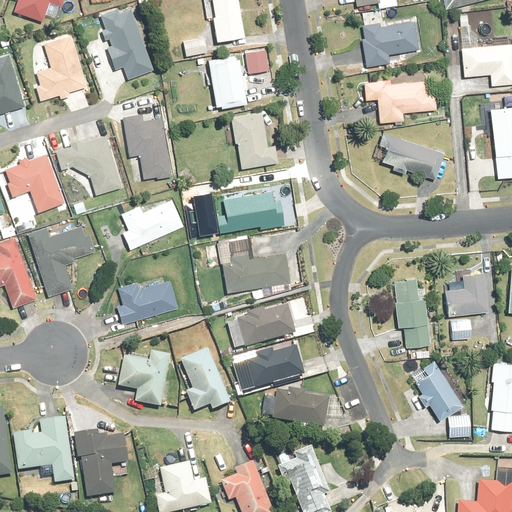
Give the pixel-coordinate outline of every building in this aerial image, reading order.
[(17,0),(14,12),(39,20),(45,2),(61,7),(63,0),(17,0)] [(237,0),(210,0),(217,40),(244,35),(237,0)] [(441,0),(443,9),(481,0),(441,0)] [(151,69),(129,8),(117,12),(115,6),(98,13),(103,28),(99,29),(103,39),(107,38),(110,45),(104,47),(112,69),(122,65),(126,78),(151,69)] [(363,39),(360,39),(364,65),(388,62),(386,53),(419,49),(415,20),(378,26),(378,21),(361,24),(363,39)] [(85,86),(69,34),(42,42),(49,66),(34,71),(38,83),(33,85),(38,99),(57,94),(58,98),(68,95),(67,91),(85,86)] [(204,38),(181,42),(183,56),(206,52),(204,38)] [(511,65),(510,43),(459,47),(461,76),(488,74),(489,85),(511,83),(511,65)] [(266,50),(243,54),(246,75),(269,72),(266,50)] [(0,111),(23,105),(6,53),(0,54),(0,111)] [(233,55),(206,59),(213,110),(245,105),(242,89),(246,88),(243,74),(240,74),(238,58),(234,58),(233,55)] [(384,79),(361,81),(363,99),(375,98),(377,122),(402,120),(401,112),(435,109),(434,92),(426,93),(425,79),(384,83),(384,79)] [(511,105),(488,108),(496,179),(511,176),(511,105)] [(261,111),(228,116),(232,142),(235,141),(238,167),(277,161),(274,144),(266,145),(261,111)] [(169,175),(160,116),(141,119),(140,113),(120,116),(126,155),(138,154),(141,177),(154,175),(155,177),(169,175)] [(442,151),(381,131),(372,158),(391,164),(390,169),(403,173),(404,169),(433,178),(442,151)] [(119,185),(104,133),(79,141),(78,138),(68,141),(69,143),(53,148),(59,168),(70,164),(88,174),(93,193),(119,185)] [(62,202),(44,152),(27,159),(26,155),(16,159),(17,162),(3,168),(7,180),(4,181),(10,196),(28,189),(36,211),(62,202)] [(274,192),(225,199),(227,214),(218,215),(221,233),(262,226),(262,229),(286,226),(282,200),(275,201),(274,192)] [(185,206),(191,239),(220,234),(212,194),(193,197),(194,205),(185,206)] [(128,249),(182,225),(170,197),(140,210),(138,204),(119,212),(126,228),(120,231),(128,249)] [(45,228),(26,233),(46,296),(71,288),(63,263),(74,260),(73,257),(94,250),(88,233),(84,234),(81,224),(47,234),(45,228)] [(35,298),(12,235),(0,239),(0,284),(3,284),(11,307),(35,298)] [(220,261),(225,291),(288,281),(283,252),(247,257),(246,252),(229,255),(230,260),(220,261)] [(444,290),(446,314),(487,310),(483,272),(462,274),(463,288),(444,290)] [(415,277),(392,279),(396,327),(402,327),(404,346),(428,343),(424,297),(417,297),(415,277)] [(115,305),(120,323),(177,307),(169,279),(138,288),(136,281),(116,286),(121,303),(115,305)] [(263,287),(250,291),(252,300),(265,297),(263,287)] [(236,317),(243,346),(294,333),(287,304),(263,310),(245,315),(236,317)] [(468,320),(449,321),(451,340),(470,338),(468,320)] [(244,358),(252,387),(303,374),(295,345),(272,351),(271,347),(252,352),(254,356),(244,358)] [(228,401),(206,347),(178,358),(190,388),(183,391),(191,411),(209,404),(210,408),(228,401)] [(159,406),(168,354),(149,350),(147,360),(122,356),(117,387),(135,390),(133,401),(159,406)] [(461,404),(432,360),(409,374),(420,392),(416,394),(423,406),(427,403),(437,419),(461,404)] [(511,363),(490,361),(486,408),(491,409),(489,428),(511,430),(511,363)] [(275,389),(271,418),(322,426),(327,397),(303,393),(303,389),(286,386),(285,391),(275,389)] [(0,475),(11,474),(0,407),(0,475)] [(73,480),(63,415),(37,419),(39,432),(30,433),(29,430),(11,432),(17,469),(50,465),(53,483),(73,480)] [(468,415),(447,417),(448,437),(470,435),(468,415)] [(95,429),(70,433),(74,458),(78,457),(85,496),(114,491),(109,464),(126,461),(122,433),(104,435),(104,433),(96,434),(95,429)] [(328,492),(308,446),(291,453),(293,459),(278,465),(297,511),(325,511),(328,511),(322,495),(328,492)] [(272,511),(250,459),(232,467),(235,473),(219,480),(227,500),(233,498),(239,511),(272,511)] [(188,460),(158,467),(164,493),(153,495),(157,511),(168,511),(210,502),(205,477),(193,479),(188,460)] [(457,501),(455,511),(510,511),(511,488),(511,467),(495,466),(494,481),(476,480),(475,502),(457,501)]
